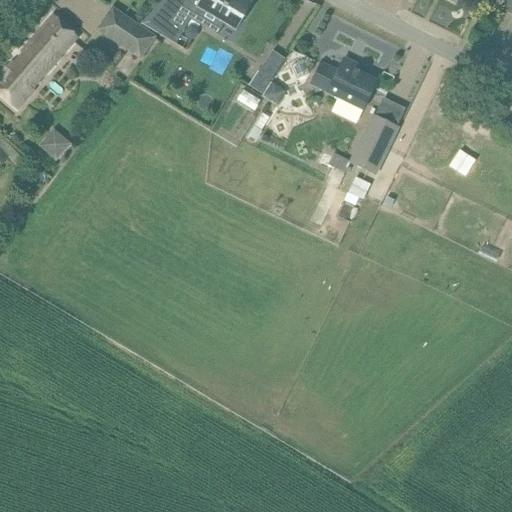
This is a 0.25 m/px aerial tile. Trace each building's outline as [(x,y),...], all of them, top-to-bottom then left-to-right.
[(184,0),(164,0),(141,24),(164,38),(176,45),(190,20),(196,23),(202,12),(224,25),(224,24),(236,31),(242,21),(252,4),(245,0),(200,0),(196,7),(184,0)] [(99,30),(141,58),(155,37),(112,9),(99,30)] [(53,15),(0,75),(0,95),(16,110),(65,53),(78,38),(53,15)] [(267,59),(258,72),(271,80),(279,68),(267,59)] [(341,64),(337,73),(320,65),(310,86),(338,100),(334,108),(358,120),(365,105),(377,82),(341,64)] [(346,174),(351,164),(375,175),(398,129),(373,116),(350,162),(334,154),(328,167),(346,174)] [(38,147),(57,163),(72,145),(53,130),(38,147)] [(0,149),(0,165),(8,157),(0,149)] [(459,174),(468,159),(456,152),(447,166),(459,174)]
